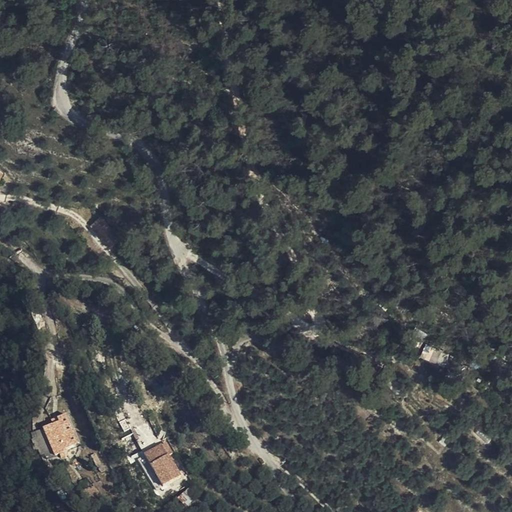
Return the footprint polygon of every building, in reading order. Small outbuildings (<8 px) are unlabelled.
[(0,195),(1,194),(6,196),(7,194),(11,187),(16,179),(0,169),(0,195)] [(23,194),(11,187),(7,194),(17,200),(23,194)] [(131,238),(110,216),(99,226),(120,248),(131,238)] [(424,345),(420,358),(444,366),(448,353),(424,345)] [(91,446),(79,416),(70,420),(72,424),(55,432),(68,461),(79,457),(77,453),(91,446)] [(151,457),(171,489),(188,478),(177,458),(181,455),(174,444),(151,457)] [(204,498),(197,490),(186,499),(194,508),(204,498)] [(111,504),(111,497),(105,491),(99,495),(107,506),(111,504)] [(103,511),(108,509),(107,506),(99,495),(92,500),(98,511),(103,511)]
